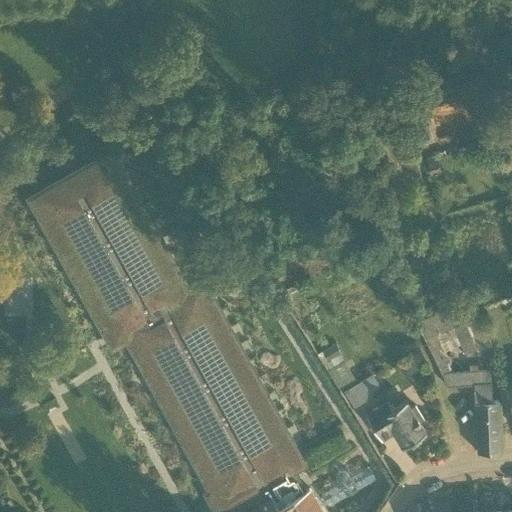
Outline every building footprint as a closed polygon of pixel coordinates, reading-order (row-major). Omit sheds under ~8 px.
[(362,146),(352,120),(340,125),(350,151),(362,146)] [(387,166),(391,180),(420,170),(406,129),(390,134),(399,162),(387,166)] [(35,204),(26,209),(61,272),(70,267),(106,333),(105,334),(106,336),(122,327),(123,330),(212,491),(207,494),(216,511),(323,511),(310,488),(305,491),(301,483),(290,464),(302,458),(296,447),(297,447),(296,445),(294,446),(211,295),(213,294),(212,292),(196,301),(192,294),(153,222),(162,217),(127,154),(118,158),(114,151),(31,197),(35,204)] [(502,452),(502,451),(500,400),(493,401),(492,379),(486,379),(485,371),(452,374),(450,365),(452,364),(438,335),(454,328),(465,353),(476,348),(478,352),(493,346),(474,300),(418,324),(448,386),(448,387),(474,385),(474,386),(475,403),(477,403),(478,451),(478,453),(502,452)] [(374,373),(346,387),(353,401),(381,387),(374,373)] [(389,401),(366,415),(382,441),(394,434),(403,448),(427,433),(421,424),(426,421),(416,406),(411,408),(407,401),(395,409),(389,401)] [(323,496),(331,510),(377,482),(368,468),(349,479),(344,469),(333,476),(339,486),(323,496)]
